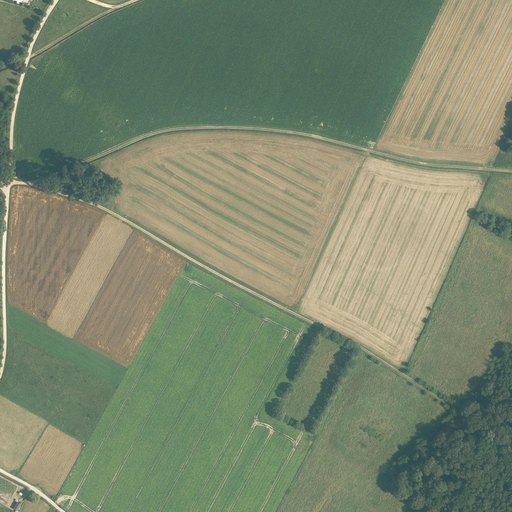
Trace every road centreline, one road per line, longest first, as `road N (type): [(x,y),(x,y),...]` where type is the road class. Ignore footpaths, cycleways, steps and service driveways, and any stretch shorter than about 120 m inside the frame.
road 1 (track): [(26,183),(110,212),(350,341),(481,427)]
road 2 (track): [(511,170),(412,162),(301,133),(201,127),(149,133),(26,183)]
road 3 (track): [(7,184),(14,106),(34,38),(56,0)]
road 4 (track): [(7,184),(0,373)]
road 5 (track): [(0,68),(135,0)]
